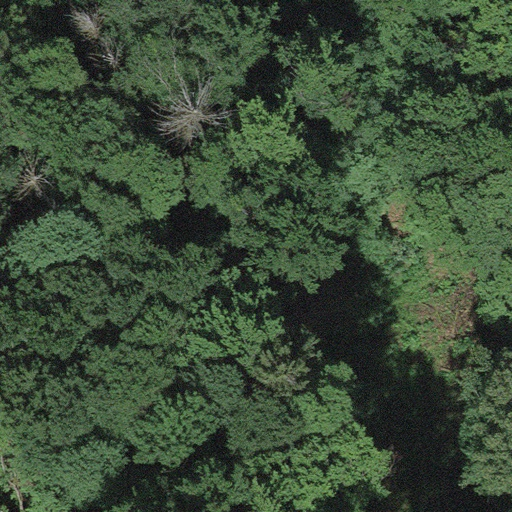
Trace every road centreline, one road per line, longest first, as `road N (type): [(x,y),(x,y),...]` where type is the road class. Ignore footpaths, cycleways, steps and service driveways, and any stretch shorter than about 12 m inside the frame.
road 1 (track): [(0,239),(19,253),(55,324),(0,367)]
road 2 (track): [(0,36),(121,0)]
